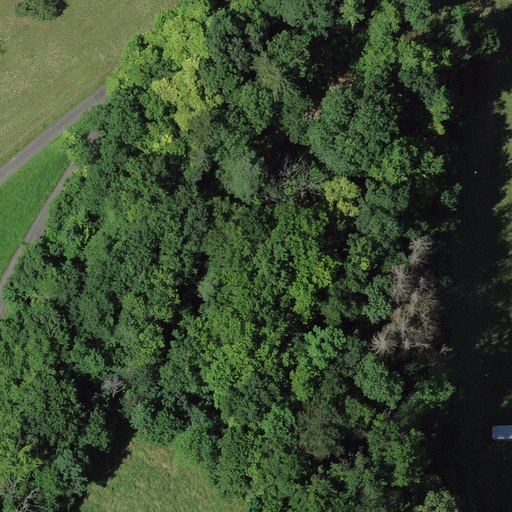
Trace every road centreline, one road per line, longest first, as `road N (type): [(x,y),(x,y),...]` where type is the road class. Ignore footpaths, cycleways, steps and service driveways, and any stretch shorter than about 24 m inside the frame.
road 1 (track): [(212,0),(86,157),(12,275),(0,309)]
road 2 (track): [(0,172),(204,0)]
